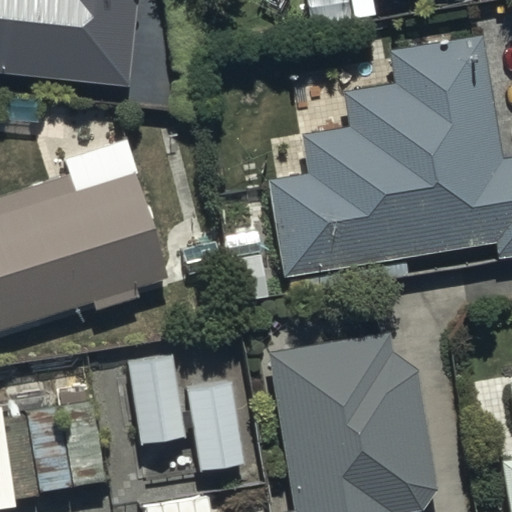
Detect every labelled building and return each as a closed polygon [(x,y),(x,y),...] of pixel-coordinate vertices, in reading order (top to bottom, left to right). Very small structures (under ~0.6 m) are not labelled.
[(0,0),(0,80),(132,95),(142,0),(0,0)] [(511,160),(502,162),(481,41),(387,58),(393,90),(341,99),(347,133),(301,141),(308,179),(264,187),(281,286),(495,248),(498,264),(511,261),(511,160)] [(70,181),(0,202),(0,338),(91,310),(92,315),(135,302),(132,293),(166,282),(123,148),(66,166),(70,181)] [(393,340),(265,354),(289,511),(425,511),(437,496),(419,373),(399,360),(393,340)] [(184,445),(171,360),(124,367),(138,453),(184,445)] [(511,511),(511,386),(509,387),(511,408),(511,468),(503,470),(509,511),(511,511)] [(243,476),(228,391),(186,399),(201,483),(243,476)]
